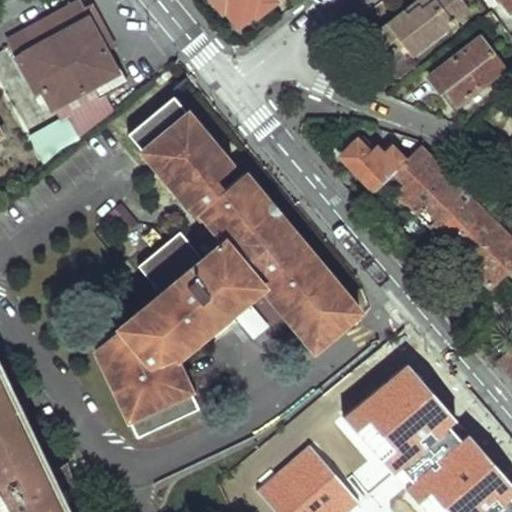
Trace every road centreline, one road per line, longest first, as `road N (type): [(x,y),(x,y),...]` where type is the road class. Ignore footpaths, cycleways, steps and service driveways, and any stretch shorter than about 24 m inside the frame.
road 1 (tertiary): [(231,86),(511,417)]
road 2 (residential): [(279,51),(355,97),(511,161)]
